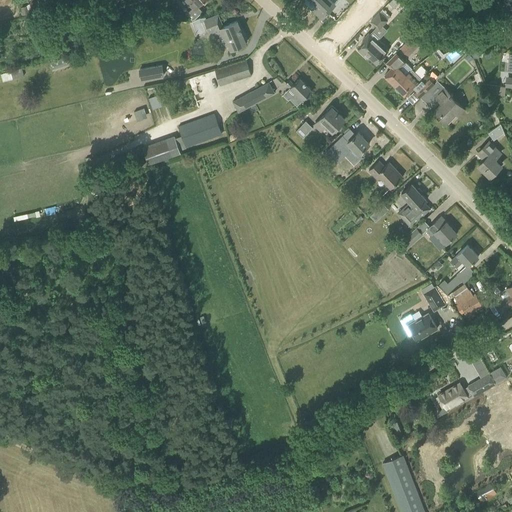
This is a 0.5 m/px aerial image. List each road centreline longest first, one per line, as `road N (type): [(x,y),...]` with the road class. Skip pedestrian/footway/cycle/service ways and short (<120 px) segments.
road 1 (track): [(432,362),(311,438),(194,479),(87,472),(0,437)]
road 2 (residential): [(511,245),(320,55)]
